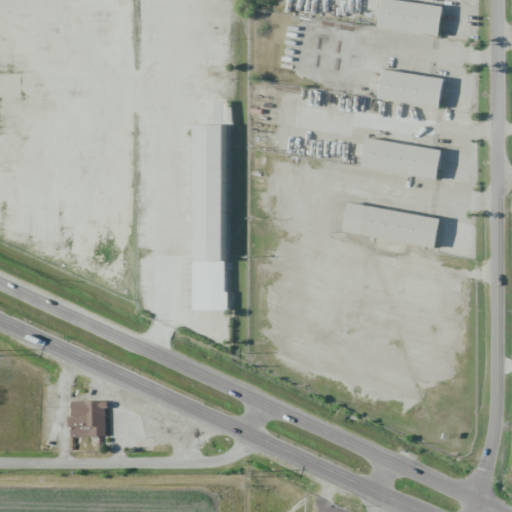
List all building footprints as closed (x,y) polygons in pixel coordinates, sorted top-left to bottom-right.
[(389,33),(393,5),(453,15),(448,42),(389,33)] [(389,101),(394,73),(455,84),(449,112),(389,101)] [(204,269),(205,129),(234,129),(233,269),(204,269)] [(372,170),(377,142),(450,155),(445,182),(372,170)] [(359,207),(448,224),(442,252),(354,235),(359,207)] [(74,401),(74,416),(71,416),(71,437),(107,436),(106,400),(74,401)]
